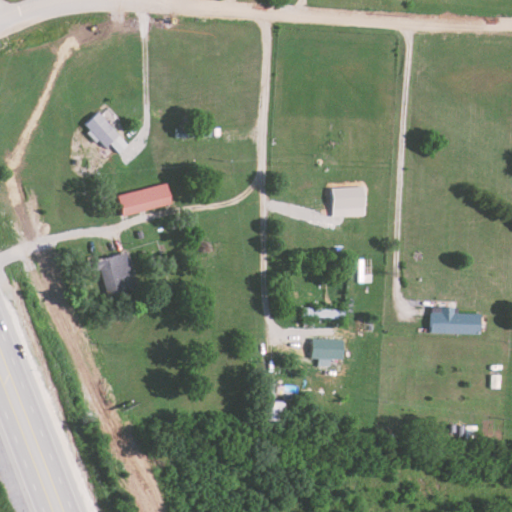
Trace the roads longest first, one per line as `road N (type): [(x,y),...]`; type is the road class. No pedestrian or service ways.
road 1 (tertiary): [(0,28),(93,4),(511,26)]
road 2 (primary): [(68,511),(0,342)]
